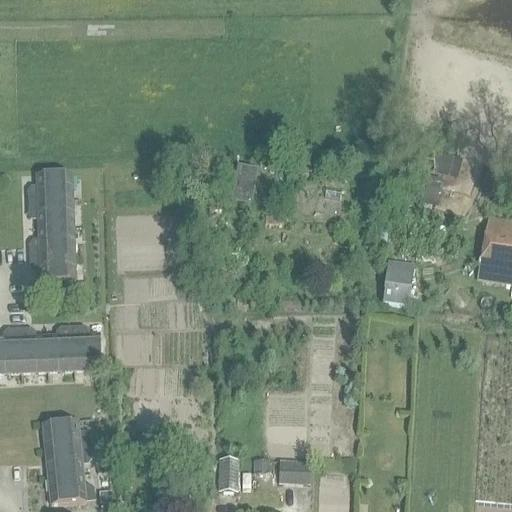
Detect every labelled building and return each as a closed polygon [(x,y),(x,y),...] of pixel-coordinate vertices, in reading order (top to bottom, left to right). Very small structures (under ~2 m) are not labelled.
[(251,208),(257,172),(237,168),(230,204),(251,208)] [(28,207),(72,205),(72,178),(37,179),(37,194),(27,195),(28,207)] [(38,233),(73,232),(72,205),(28,207),(28,218),(38,218),(38,233)] [(392,221),(420,224),(421,216),(393,212),(392,221)] [(511,224),(485,221),(477,283),(511,287),(511,224)] [(29,260),(74,258),(73,232),(38,233),(39,248),(29,248),(29,260)] [(74,258),(29,260),(30,271),(39,271),(40,286),(75,285),(74,258)] [(388,265),(382,308),(408,312),(414,269),(388,265)] [(47,376),(74,375),(72,330),(60,331),(61,341),(46,341),(47,376)] [(72,330),(74,375),(101,374),(100,339),(84,340),(84,330),(72,330)] [(0,377),(21,377),(19,332),(7,333),(8,342),(0,342),(0,377)] [(47,376),(46,341),(31,342),(31,332),(19,332),(21,377),(47,376)] [(45,455),(90,451),(89,439),(79,440),(77,425),(42,428),(45,455)] [(107,449),(94,450),(95,459),(108,458),(107,449)] [(48,482),(83,478),(81,464),(91,463),(90,451),(45,455),(48,482)] [(275,504),(276,462),(258,462),(257,504),(275,504)] [(238,464),(219,463),(218,495),(237,496),(238,464)] [(279,488),(310,489),(311,466),(279,465),(279,488)] [(83,478),(48,482),(51,509),(86,505),(95,504),(94,492),(84,493),(83,478)] [(403,503),(403,491),(391,490),(390,502),(403,503)] [(111,494),(99,496),(100,508),(113,507),(111,494)]
